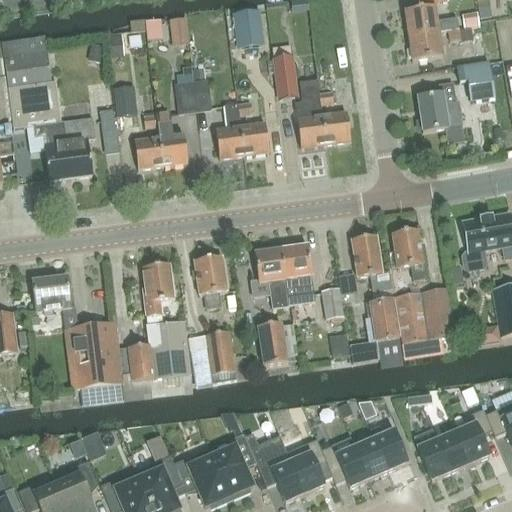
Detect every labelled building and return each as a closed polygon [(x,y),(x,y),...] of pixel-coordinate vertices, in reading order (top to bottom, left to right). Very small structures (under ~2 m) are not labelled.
[(417,0),(419,9),(447,5),(445,0),(417,0)] [(479,21),(491,20),(490,10),(488,0),(486,0),(476,1),(478,11),(479,21)] [(408,40),(438,36),(447,35),(458,33),(456,22),(446,23),(446,22),(436,24),(434,11),(404,15),(408,40)] [(259,13),(234,16),(238,53),(263,50),(259,13)] [(185,24),(166,24),(167,51),(185,50),(185,24)] [(160,26),(143,26),(144,46),(161,45),(160,26)] [(65,146),(63,126),(60,126),(55,85),(51,86),(47,55),(44,33),(0,39),(0,41),(3,62),(13,133),(33,130),(34,139),(43,138),(45,149),(44,149),(43,149),(44,155),(48,185),(70,182),(65,146)] [(458,33),(447,35),(449,45),(459,44),(458,33)] [(442,61),(438,36),(408,40),(411,65),(442,61)] [(117,38),(107,39),(110,59),(120,58),(117,38)] [(291,61),(273,63),(278,103),(294,101),(292,85),(294,85),(291,61)] [(256,94),(274,92),(271,64),(253,66),(256,94)] [(488,67),(456,72),(459,87),(467,85),(471,106),(494,103),(488,67)] [(207,84),(193,86),(196,114),(210,112),(207,84)] [(301,106),(294,107),(300,152),(325,149),(321,121),(318,84),(299,86),(301,106)] [(196,114),(193,86),(174,89),(177,112),(183,116),(196,114)] [(448,131),(461,129),(458,105),(455,106),(452,87),(438,89),(439,98),(417,102),(422,136),(448,132),(448,131)] [(133,89),(114,92),(117,121),(137,118),(133,89)] [(151,94),(141,95),(144,115),(153,114),(151,94)] [(332,96),(319,98),(320,109),(333,108),(332,96)] [(155,117),(156,119),(157,130),(159,143),(162,170),(187,167),(183,139),(172,141),(169,118),(166,119),(165,111),(153,102),(155,117)] [(0,117),(8,116),(7,105),(0,105),(0,117)] [(250,107),(237,109),(239,120),(251,118),(250,107)] [(243,159),(240,132),(239,120),(237,109),(224,110),(227,134),(215,135),(218,163),(243,159)] [(111,115),(100,116),(102,135),(114,133),(111,115)] [(0,130),(9,129),(9,130),(10,129),(8,116),(0,117),(0,130)] [(321,121),(325,149),(349,145),(346,118),(321,121)] [(156,119),(143,120),(144,131),(157,130),(156,119)] [(65,146),(70,182),(92,179),(87,144),(94,143),(91,122),(63,126),(65,146)] [(0,150),(12,148),(9,130),(9,129),(0,130),(0,150)] [(240,132),(243,159),(268,156),(265,129),(240,132)] [(30,157),(44,155),(43,149),(44,149),(45,149),(43,138),(34,139),(33,130),(27,131),(26,131),(30,157)] [(137,173),(162,170),(159,143),(134,146),(137,173)] [(0,169),(14,168),(12,148),(0,150),(0,169)] [(17,188),(14,168),(0,169),(0,191),(1,191),(1,190),(17,188)] [(489,221),(481,222),(481,221),(479,222),(479,223),(462,226),(467,256),(464,257),(461,261),(463,273),(467,275),(483,272),(486,268),(483,254),(502,251),(504,263),(511,261),(511,234),(509,217),(491,221),(491,220),(489,220),(489,221)] [(413,285),(424,283),(417,234),(391,239),(397,273),(411,271),(413,285)] [(372,296),(391,293),(388,276),(381,277),(376,240),(351,244),(357,282),(369,280),(372,296)] [(314,306),(312,293),(307,250),(280,254),(288,309),(314,306)] [(271,310),(288,309),(280,254),(254,257),(258,288),(268,286),(269,296),(271,310)] [(218,297),(226,296),(221,262),(193,266),(199,300),(204,299),(206,313),(220,311),(218,297)] [(117,353),(122,387),(131,386),(190,379),(183,325),(162,328),(159,305),(173,304),(169,268),(143,272),(145,292),(142,292),(147,329),(145,330),(148,350),(117,353)] [(66,281),(32,286),(34,307),(36,317),(62,314),(63,320),(65,334),(71,333),(78,393),(122,387),(117,353),(114,328),(77,332),(76,319),(75,311),(70,311),(66,281)] [(500,340),(511,338),(511,290),(492,294),(500,340)] [(325,323),(343,320),(338,292),(321,295),(325,323)] [(402,348),(456,339),(449,292),(394,300),(402,348)] [(343,308),(352,367),(401,359),(398,343),(399,343),(392,303),(370,307),(370,304),(343,308)] [(0,357),(16,356),(11,318),(0,319),(0,357)] [(263,371),(286,367),(280,328),(257,332),(263,371)] [(235,383),(234,375),(228,336),(188,342),(196,389),(235,383)] [(431,398),(419,400),(420,408),(432,406),(431,398)] [(419,400),(407,401),(408,409),(420,408),(419,400)] [(373,414),(373,405),(360,407),(361,415),(373,414)] [(347,407),(337,411),(342,422),(351,418),(347,407)] [(511,407),(485,419),(492,436),(494,441),(506,436),(511,450),(511,407)] [(483,414),(470,419),(474,428),(475,428),(480,441),(492,436),(485,419),(483,414)] [(474,428),(455,436),(469,469),(489,461),(480,441),(475,428),(474,428)] [(393,435),(373,443),(387,476),(407,468),(393,435)] [(455,436),(436,444),(450,477),(469,469),(455,436)] [(212,460),(211,461),(230,505),(250,496),(248,493),(252,491),(244,472),(255,468),(250,455),(245,442),(243,438),(236,441),(231,443),(234,451),(212,460)] [(254,438),(245,442),(250,455),(260,450),(254,438)] [(373,443),(354,451),(369,484),(387,476),(373,443)] [(316,444),(286,457),(304,499),(324,491),(315,471),(325,466),(321,455),(319,449),(316,444)] [(436,444),(417,453),(431,486),(450,477),(436,444)] [(327,445),(319,449),(321,455),(330,451),(327,445)] [(330,451),(321,455),(325,466),(330,477),(340,473),(349,493),(369,484),(354,451),(335,459),(331,450),(330,451)] [(212,460),(209,453),(173,468),(183,490),(186,498),(196,493),(204,511),(208,510),(209,511),(212,511),(230,505),(211,461),(212,460)] [(260,468),(256,469),(266,491),(269,490),(276,487),(285,507),(304,499),(286,457),(260,468)] [(170,461),(135,475),(150,511),(179,511),(172,495),(183,490),(170,461)] [(52,481),(55,488),(65,511),(92,511),(84,493),(97,488),(87,466),(52,481)] [(150,511),(135,475),(100,491),(109,511),(150,511)] [(65,511),(55,488),(42,494),(39,487),(17,496),(24,511),(65,511)] [(0,497),(0,511),(20,511),(12,492),(0,497)]
